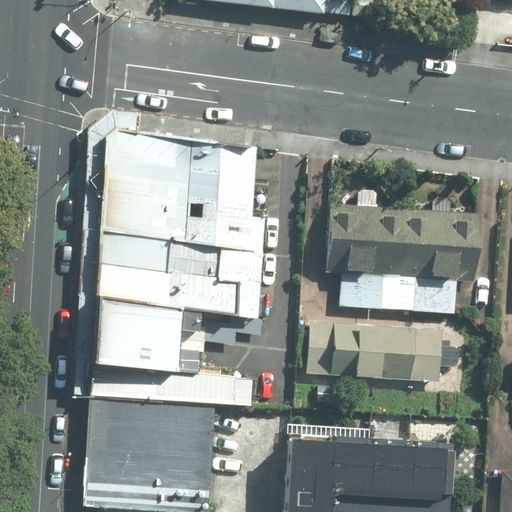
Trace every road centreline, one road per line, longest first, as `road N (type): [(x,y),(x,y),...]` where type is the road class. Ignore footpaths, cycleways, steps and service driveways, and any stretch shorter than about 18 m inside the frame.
road 1 (secondary): [(40,46),(511,116)]
road 2 (primary): [(40,46),(10,511)]
